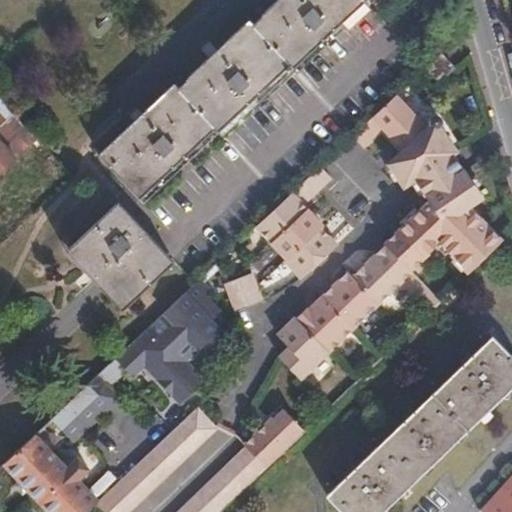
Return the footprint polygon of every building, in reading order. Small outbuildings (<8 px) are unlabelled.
[(224,127),(303,52),(307,55),(364,0),(275,0),(264,10),(261,6),(193,72),(195,73),(184,83),(179,79),(96,156),(139,202),(221,125),(224,127)] [(440,82),(455,67),(443,53),(427,68),(439,81),(440,82)] [(414,178),(453,149),(457,148),(437,117),(426,124),(397,96),(354,136),(363,146),(383,127),(402,146),(387,160),(402,184),(414,178)] [(0,173),(28,148),(0,116),(0,173)] [(424,193),(464,166),(453,149),(414,178),(424,193)] [(402,280),(413,269),(411,268),(436,241),(467,272),(502,237),(469,203),(481,194),(464,166),(424,193),(427,198),(384,240),(385,242),(351,275),(346,269),(308,307),(305,304),(276,332),(288,345),(278,354),(300,378),(402,280)] [(331,177),(322,167),(301,186),(310,196),(331,177)] [(310,196),(301,186),(293,193),(303,202),(310,196)] [(322,226),(324,224),(303,202),(293,193),(258,226),(288,258),(322,226)] [(113,203),(73,242),(129,302),(170,264),(113,203)] [(299,276),(336,241),(322,226),(288,258),(285,261),(299,276)] [(409,287),(420,276),(413,269),(402,280),(409,287)] [(261,299),(251,272),(225,281),(236,308),(261,299)] [(440,297),(420,276),(409,287),(430,308),(440,297)] [(239,327),(193,280),(114,357),(133,376),(145,365),(184,406),(211,380),(198,367),(239,327)] [(327,492),(345,511),(377,511),(511,383),(511,353),(492,333),(472,352),(469,349),(459,358),(462,362),(414,407),(412,404),(401,415),(404,418),(356,463),(354,460),(343,470),(346,473),(327,492)] [(73,401),(52,420),(67,436),(87,418),(111,409),(122,399),(100,375),(74,399),(73,401)] [(105,511),(123,511),(215,426),(197,407),(98,502),(96,503),(105,511)] [(304,430),(283,409),(274,417),(271,415),(243,442),(247,445),(267,466),(304,430)] [(52,420),(35,436),(51,452),(67,436),(52,420)] [(35,436),(4,465),(48,511),(86,511),(96,503),(98,502),(76,479),(87,469),(76,457),(65,467),(51,452),(35,436)] [(219,511),(267,466),(247,445),(176,511),(219,511)] [(511,511),(511,475),(479,511),(478,511),(511,511)]
